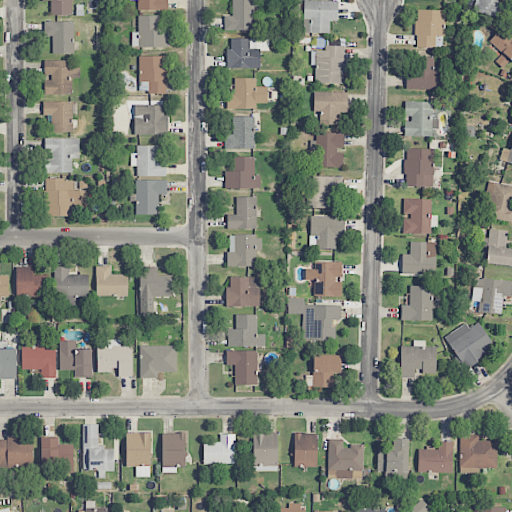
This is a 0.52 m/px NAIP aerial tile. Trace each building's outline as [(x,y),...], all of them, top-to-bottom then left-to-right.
[(71,0),(42,0),(42,1),(51,1),(51,16),(72,15),(71,0)] [(138,10),(167,11),(167,0),(129,0),(138,0),(138,10)] [(224,16),(225,31),(254,30),(253,0),(231,0),(232,16),(224,16)] [(310,33),(329,33),(330,21),(337,21),(338,1),(304,0),(304,16),(311,16),(310,33)] [(471,0),(475,1),(473,10),(496,16),(500,0),(471,0)] [(444,36),(445,10),(416,10),(415,48),(434,48),(434,36),(444,36)] [(160,16),(138,15),(138,33),(132,33),(132,47),(168,48),(168,30),(160,30),(160,16)] [(73,21),(44,22),(44,36),(52,36),(53,54),(74,54),(73,21)] [(511,61),(511,37),(500,28),(488,42),(502,53),(495,62),(502,68),(510,60),(511,61)] [(260,68),(260,48),(256,49),(256,39),(230,39),(231,49),(226,49),(226,69),(260,68)] [(344,84),(345,46),(325,46),(325,51),(315,51),(315,83),(344,84)] [(139,92),(167,93),(168,56),(140,56),(139,92)] [(406,90),(439,89),(438,70),(434,70),(434,57),(415,58),(415,70),(406,71),(406,90)] [(44,61),(45,78),(44,78),(45,95),(71,94),(71,77),(80,77),(80,60),(44,61)] [(256,78),(234,79),(235,94),(227,94),(227,109),(256,109),(256,103),(267,103),(267,86),(256,86),(256,78)] [(348,92),(314,92),(314,110),(321,111),(321,124),(339,124),(339,111),(347,111),(348,92)] [(51,132),(72,133),(73,102),(43,101),(42,115),(52,116),(51,132)] [(432,102),(405,102),(404,119),(404,136),(432,136),(432,128),(438,128),(438,119),(432,119),(432,102)] [(163,105),(134,105),(134,135),(168,134),(168,115),(164,115),(163,105)] [(254,117),(232,117),(233,135),(225,135),(225,149),(254,149),(254,117)] [(343,133),(315,133),(315,168),(343,168),(343,133)] [(79,138),(45,138),(45,153),(52,153),(52,159),(45,159),(45,173),(71,173),(72,159),(79,159),(79,138)] [(136,177),(166,176),(166,162),(159,162),(158,145),(136,146),(137,153),(131,153),(131,166),(136,166),(136,177)] [(499,160),(511,164),(511,145),(510,150),(503,148),(499,160)] [(405,186),(433,187),(434,149),(406,148),(405,186)] [(254,157),(235,157),(235,171),(225,171),(224,188),(260,189),(260,176),(254,176),(254,157)] [(312,194),(307,194),(306,209),(336,210),(337,192),(343,192),(343,177),(313,176),(312,194)] [(72,216),(72,209),(86,209),(86,190),(74,190),(73,179),(45,180),(46,216),(72,216)] [(166,180),(135,180),(136,215),(158,215),(158,195),(167,195),(166,180)] [(511,222),(511,186),(492,183),(486,219),(511,222)] [(256,197),(236,197),(236,214),(227,214),(227,229),(256,229),(256,197)] [(431,200),(403,199),(402,216),(403,216),(402,234),(431,234),(431,227),(437,227),(437,217),(431,217),(431,200)] [(336,249),(336,237),(343,237),(344,217),(310,216),(310,234),(318,234),(318,248),(336,249)] [(511,266),(511,249),(506,248),(508,231),(490,229),(486,263),(511,266)] [(228,236),(228,266),(255,266),(255,250),(262,250),(261,235),(228,236)] [(401,274),(436,275),(436,242),(410,242),(410,254),(401,254),(401,274)] [(128,274),(110,274),(110,266),(96,267),(96,296),(128,296),(128,274)] [(88,275),(68,275),(68,267),(54,267),(55,297),(88,297),(88,275)] [(33,268),(16,268),(16,297),(48,297),(49,276),(33,275),(33,268)] [(153,317),(153,296),(172,296),(172,275),(157,275),(157,268),(139,268),(139,285),(140,285),(140,317),(153,317)] [(0,303),(1,304),(1,297),(9,297),(8,275),(0,275),(0,303)] [(258,306),(258,277),(230,277),(230,287),(226,287),(226,307),(258,306)] [(501,314),(503,296),(511,296),(511,280),(476,278),(476,289),(480,289),(479,313),(501,314)] [(410,305),(400,306),(401,321),(432,320),(432,286),(409,286),(410,305)] [(335,341),(335,328),(331,327),(331,320),(340,320),(340,305),(304,305),(304,299),(287,298),(287,314),(303,314),(303,341),(335,341)] [(227,346),(265,347),(265,335),(257,335),(257,315),(236,315),(235,330),(227,330),(227,346)] [(444,337),(464,369),(488,355),(484,348),(492,343),(479,323),(469,329),(466,323),(444,337)] [(132,377),(132,346),(121,346),(121,339),(108,339),(109,346),(97,346),(97,372),(118,371),(118,377),(132,377)] [(91,350),(75,350),(75,341),(60,341),(60,370),(74,370),(74,377),(92,377),(91,350)] [(399,378),(415,378),(415,373),(436,373),(436,347),(424,347),(424,341),(413,341),(413,346),(400,346),(399,378)] [(177,372),(176,345),(139,346),(140,378),(157,378),(157,373),(177,372)] [(22,369),(42,370),(42,378),(55,378),(56,347),(22,346),(22,369)] [(0,379),(16,379),(16,349),(0,349),(0,379)] [(257,351),(226,350),(225,365),(235,365),(235,385),(256,385),(257,351)] [(333,387),(333,373),(341,373),(341,355),(313,355),(312,387),(333,387)] [(98,424),(83,425),(83,471),(114,471),(114,449),(98,449),(98,424)] [(277,432),(252,433),(254,472),(278,471),(277,432)] [(149,433),(125,433),(126,467),(136,467),(136,477),(150,477),(149,433)] [(161,434),(163,473),(176,473),(176,467),(186,467),(184,433),(161,434)] [(235,464),(235,434),(220,434),(220,442),(203,442),(203,464),(235,464)] [(316,467),(317,434),(294,434),(293,467),(316,467)] [(479,435),(460,435),(459,473),(473,474),(473,468),(497,468),(497,441),(478,441),(479,435)] [(0,437),(0,465),(32,466),(33,439),(0,437)] [(73,445),(59,445),(59,439),(41,438),(40,465),(61,465),(61,474),(73,474),(73,445)] [(363,446),(343,446),(343,440),(328,439),(328,469),(337,470),(337,479),(362,479),(363,446)] [(377,451),(377,471),(408,472),(409,439),(393,439),(393,451),(377,451)] [(418,449),(418,472),(452,473),(453,442),(438,442),(438,450),(418,449)] [(408,473),(384,472),(384,480),(407,481),(408,473)] [(410,510),(411,511),(427,511),(430,509),(421,500),(410,510)] [(106,511),(107,508),(93,508),(93,501),(85,501),(85,511),(106,511)] [(301,511),(301,503),(288,504),(288,508),(277,508),(276,511),(301,511)]
